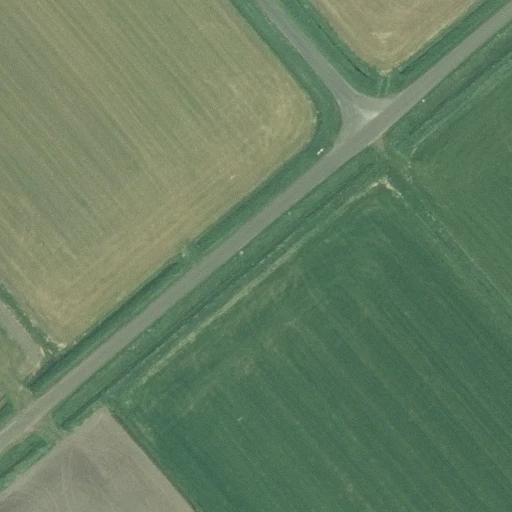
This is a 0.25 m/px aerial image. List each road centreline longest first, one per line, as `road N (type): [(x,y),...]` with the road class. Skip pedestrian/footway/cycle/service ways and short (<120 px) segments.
road 1 (unclassified): [(0,443),(373,130)]
road 2 (unclassified): [(373,130),(511,11)]
road 3 (unclassified): [(373,130),(262,0)]
